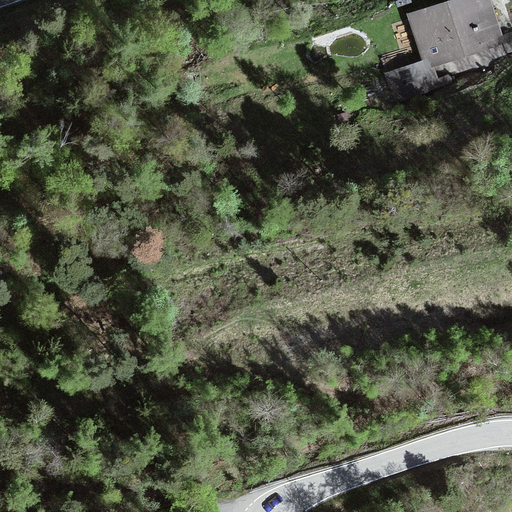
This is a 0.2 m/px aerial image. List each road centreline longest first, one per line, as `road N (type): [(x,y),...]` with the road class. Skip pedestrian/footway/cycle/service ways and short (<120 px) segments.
road 1 (unclassified): [(271,511),(379,466),(511,432)]
road 2 (track): [(217,511),(175,496),(67,511)]
